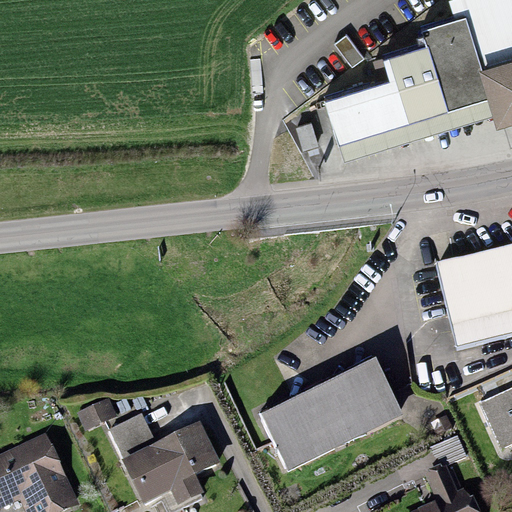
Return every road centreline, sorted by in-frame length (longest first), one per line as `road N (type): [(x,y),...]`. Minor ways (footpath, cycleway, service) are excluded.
road 1 (secondary): [(511,175),(352,202),(0,239)]
road 2 (residential): [(329,511),(451,453)]
